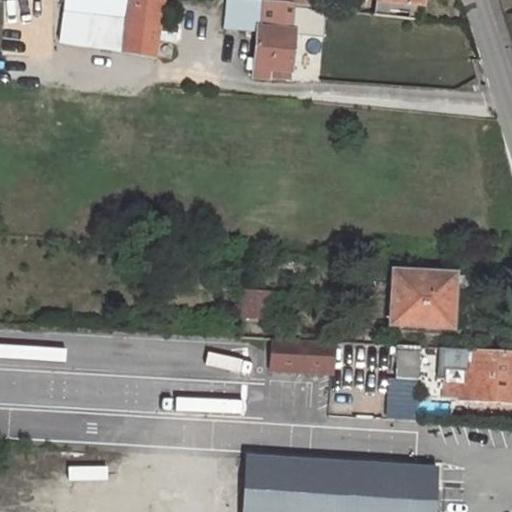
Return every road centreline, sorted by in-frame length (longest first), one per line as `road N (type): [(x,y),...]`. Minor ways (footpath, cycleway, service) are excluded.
road 1 (unknown): [(507,97),(249,88),(26,66)]
road 2 (unknown): [(511,453),(237,425),(198,430),(176,449),(165,511)]
